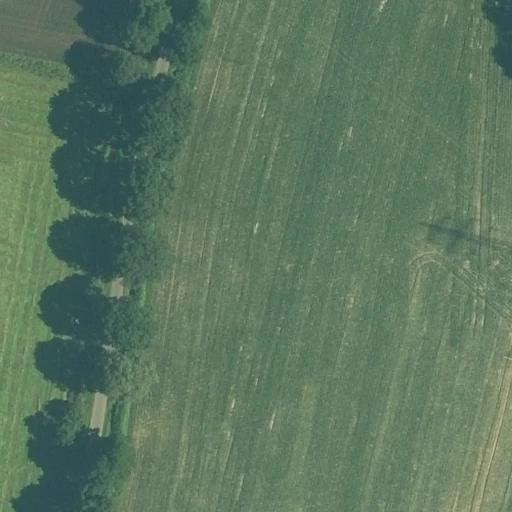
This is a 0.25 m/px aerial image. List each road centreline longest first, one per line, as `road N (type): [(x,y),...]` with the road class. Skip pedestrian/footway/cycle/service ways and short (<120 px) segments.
road 1 (residential): [(160,119),(81,511)]
road 2 (residential): [(160,119),(191,0)]
